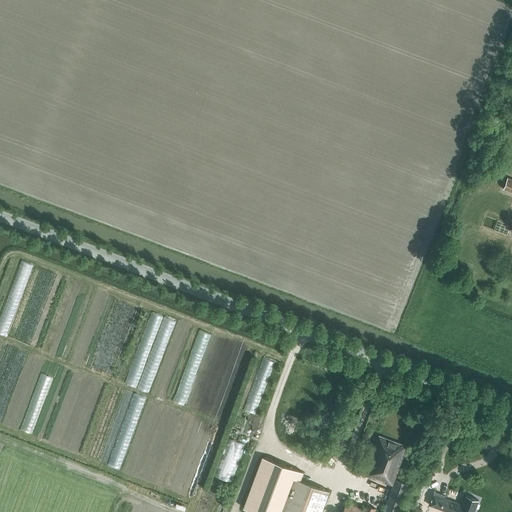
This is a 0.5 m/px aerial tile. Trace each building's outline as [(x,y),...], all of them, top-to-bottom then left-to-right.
[(511,179),(507,178),(503,190),(511,192),(511,179)] [(496,232),(499,221),(486,216),(482,227),(496,232)] [(265,354),(252,393),(263,396),(276,358),(265,354)] [(333,454),(342,457),(353,426),(344,423),(333,454)] [(229,475),(241,437),(230,434),(218,472),(229,475)] [(384,511),(383,511),(398,511),(409,484),(395,479),(407,446),(380,436),(366,475),(386,483),(387,481),(393,484),(388,499),(384,511)] [(300,480),(303,472),(262,457),(243,508),(253,511),(321,511),(329,491),(300,480)] [(474,511),(479,500),(467,495),(463,505),(446,499),(446,497),(434,492),(430,504),(448,511),(474,511)]
